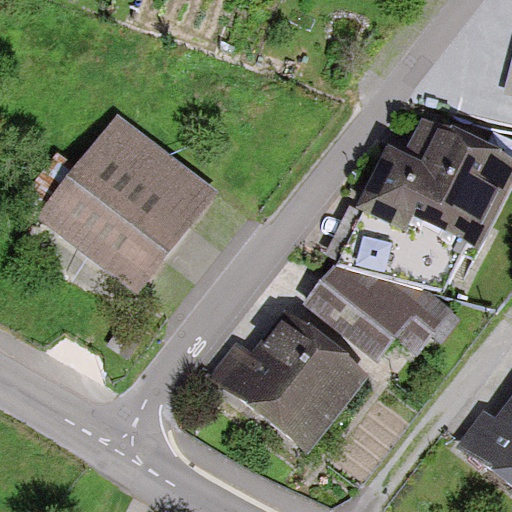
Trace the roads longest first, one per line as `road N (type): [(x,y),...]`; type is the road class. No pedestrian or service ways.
road 1 (residential): [(118,444),(463,0)]
road 2 (unknown): [(365,511),(511,317)]
road 3 (tertiary): [(118,444),(0,378)]
road 4 (tertiary): [(231,511),(118,444)]
